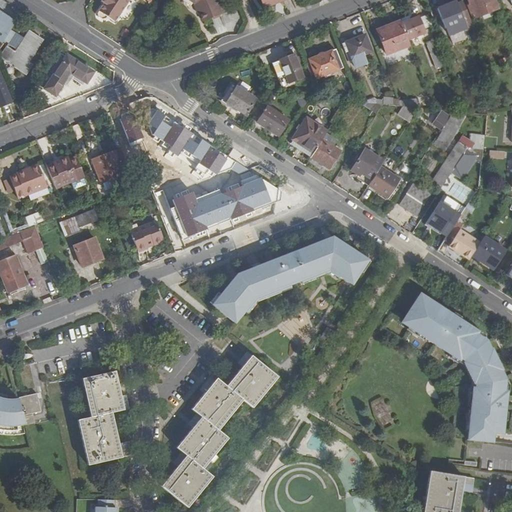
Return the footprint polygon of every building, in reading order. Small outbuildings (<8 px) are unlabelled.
[(129,0),(103,0),(101,3),(103,4),(97,15),(97,18),(102,21),(105,21),(107,19),(114,23),(129,0)] [(189,0),(195,4),(202,22),(221,14),(215,0),(189,0)] [(496,8),(493,0),(474,0),(469,2),(474,17),(496,8)] [(455,2),(437,9),(444,29),(463,22),(455,2)] [(16,23),(0,12),(0,40),(3,42),(10,32),(16,23)] [(426,15),(418,18),(422,27),(430,24),(426,15)] [(214,18),(217,34),(226,32),(222,16),(214,18)] [(418,17),(400,23),(407,40),(413,37),(421,34),(424,33),(422,27),(418,18),(418,17)] [(400,23),(400,21),(375,30),(384,54),(409,45),(407,40),(400,23)] [(10,32),(3,42),(9,46),(16,36),(10,32)] [(9,46),(1,58),(27,75),(33,65),(29,62),(42,42),(30,34),(26,39),(17,33),(16,36),(9,46)] [(364,36),(345,43),(352,61),(371,53),(364,36)] [(433,38),(425,41),(435,67),(443,63),(433,38)] [(331,51),(308,60),(316,77),(338,69),(331,51)] [(63,52),(36,93),(52,104),(72,74),(88,84),(96,73),(63,52)] [(293,54),(277,60),(278,61),(287,84),(303,78),(293,54)] [(287,84),(278,61),(271,64),(281,89),(288,86),(288,84),(287,84)] [(0,69),(0,100),(2,106),(12,102),(0,69)] [(235,86),(225,101),(246,115),(255,100),(235,86)] [(409,119),(410,100),(383,98),(383,104),(400,105),(400,118),(409,119)] [(288,120),(267,106),(257,123),(278,136),(288,120)] [(226,158),(157,110),(145,128),(217,175),(226,158)] [(453,112),(436,137),(446,144),(466,113),(453,112)] [(132,114),(121,117),(130,142),(143,137),(132,114)] [(322,139),(327,131),(306,117),(292,138),(294,140),(313,152),(322,139)] [(313,152),(310,157),(329,169),(340,151),(322,139),(313,152)] [(313,152),(294,140),(291,145),(310,157),(313,152)] [(442,166),(451,172),(466,148),(458,142),(442,166)] [(466,148),(451,172),(463,180),(477,158),(468,152),(470,148),(466,148)] [(351,170),(357,175),(359,176),(361,173),(372,180),(379,169),(384,161),(365,149),(351,170)] [(116,151),(93,160),(102,183),(125,174),(116,151)] [(49,169),(56,188),(73,182),(75,189),(87,184),(77,159),(71,161),(69,157),(60,160),(62,164),(57,166),(49,169)] [(39,165),(31,169),(33,172),(27,173),(26,170),(18,174),(18,176),(12,178),(20,198),(47,187),(39,165)] [(372,180),(367,187),(387,199),(399,182),(379,169),(372,180)] [(359,176),(357,175),(355,179),(367,187),(372,180),(361,173),(359,176)] [(172,200),(188,237),(271,204),(262,177),(198,201),(192,192),(172,200)] [(431,194),(414,183),(399,205),(416,216),(431,194)] [(453,213),(439,204),(425,224),(440,234),(453,213)] [(464,208),(457,220),(463,224),(471,213),(464,208)] [(94,211),(62,224),(67,237),(81,232),(80,228),(98,221),(94,211)] [(41,212),(29,217),(33,225),(44,221),(41,212)] [(457,220),(442,242),(448,246),(460,229),(463,224),(457,220)] [(160,222),(130,233),(137,252),(167,242),(160,222)] [(36,228),(3,241),(6,249),(24,242),(27,253),(43,246),(36,228)] [(460,229),(448,246),(469,260),(472,256),(480,243),(460,229)] [(505,250),(484,237),(480,243),(472,256),(479,261),(492,269),(505,250)] [(329,270),(350,285),(366,260),(332,238),(236,275),(212,305),(235,324),(255,299),(329,270)] [(96,239),(75,247),(83,268),(104,260),(96,239)] [(38,263),(44,262),(41,250),(35,251),(38,263)] [(17,255),(0,261),(0,282),(3,283),(7,294),(29,286),(17,255)] [(492,269),(479,261),(476,265),(489,274),(492,269)] [(435,307),(418,297),(403,321),(413,328),(412,329),(460,359),(461,358),(466,362),(469,369),(481,364),(479,360),(493,354),(492,350),(491,350),(483,335),(467,324),(466,325),(454,317),(455,316),(436,304),(435,307)] [(327,328),(322,334),(329,339),(333,332),(327,328)] [(481,364),(469,369),(472,374),(483,369),(485,373),(499,366),(493,354),(479,360),(481,364)] [(228,439),(218,431),(242,401),(250,409),(276,377),(251,357),(226,388),(217,380),(192,409),(202,418),(178,448),(188,456),(162,487),(187,507),(212,476),(203,469),(228,439)] [(483,369),(472,374),(475,381),(474,387),(473,387),(467,438),(482,440),(484,430),(493,431),(502,433),(504,411),(503,411),(504,399),(506,399),(507,386),(500,370),(501,369),(499,366),(485,373),(483,369)] [(91,417),(78,420),(89,465),(131,455),(130,448),(120,449),(112,412),(124,410),(116,371),(83,378),(91,417)] [(38,390),(19,394),(20,396),(24,412),(42,408),(38,390)] [(0,431),(0,432),(3,432),(3,431),(9,431),(10,430),(12,430),(18,428),(17,423),(26,421),(24,412),(20,396),(16,396),(15,397),(7,397),(6,396),(4,396),(3,396),(0,395),(0,431)] [(493,431),(484,430),(482,440),(491,442),(493,431)] [(423,511),(458,511),(463,486),(472,487),(474,478),(430,471),(423,511)] [(115,500),(98,500),(98,507),(96,507),(95,511),(116,511),(117,508),(114,508),(115,500)]
